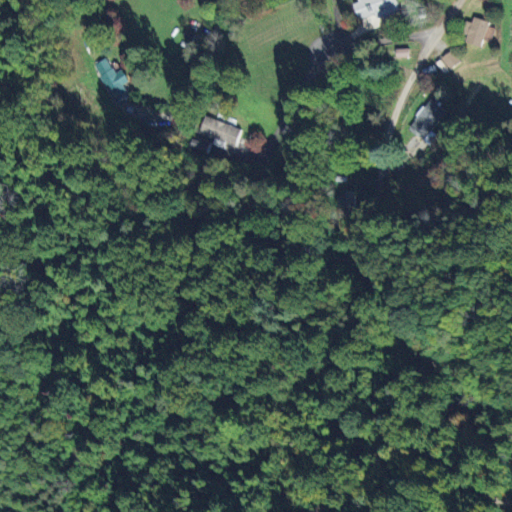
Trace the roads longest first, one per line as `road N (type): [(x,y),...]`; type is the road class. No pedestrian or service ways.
road 1 (residential): [(511,494),(496,506),(477,503),(439,479),(367,460),(372,444),(445,449),(491,441),(488,414),(447,368),(364,336),(336,274),(342,214),(369,191),(405,92),(463,0)]
road 2 (residential): [(405,92),(367,91),(307,114),(263,179)]
